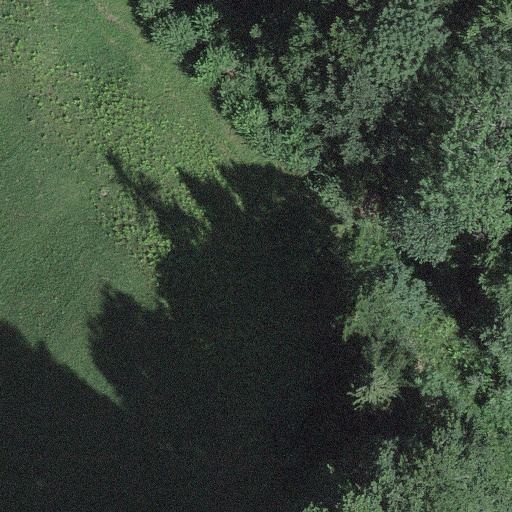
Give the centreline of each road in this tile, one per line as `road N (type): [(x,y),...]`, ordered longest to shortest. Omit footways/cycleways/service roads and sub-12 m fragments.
road 1 (motorway): [(511,411),(31,0)]
road 2 (motorway): [(0,376),(158,511)]
